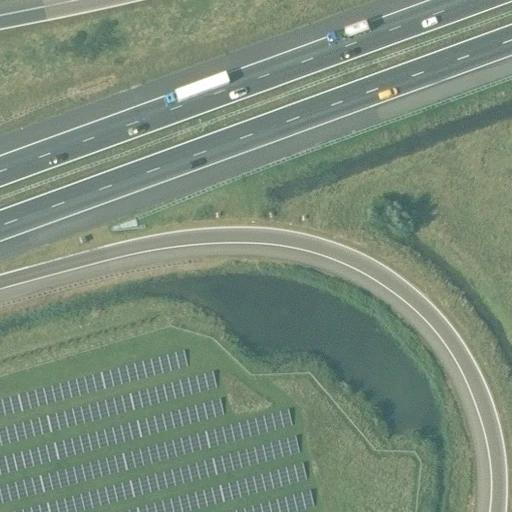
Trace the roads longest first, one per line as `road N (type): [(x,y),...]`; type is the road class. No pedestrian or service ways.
road 1 (motorway): [(0,281),(146,244),(253,234),(334,248),(389,276),(448,334),(489,403),(498,511)]
road 2 (motorway): [(0,225),(511,39)]
road 3 (motorway): [(462,0),(0,163)]
